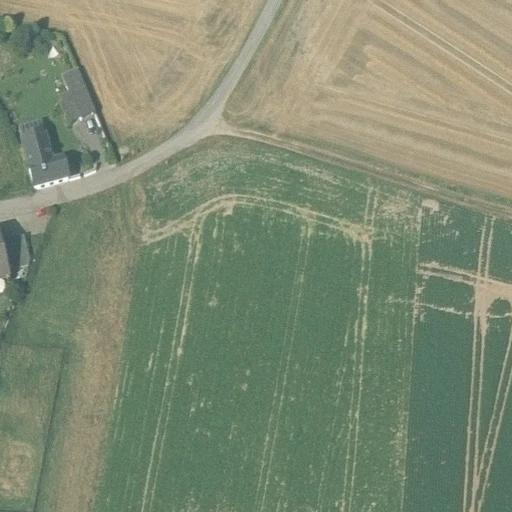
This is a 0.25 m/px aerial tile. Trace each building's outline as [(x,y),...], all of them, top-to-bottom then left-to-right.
[(65,122),(88,117),(77,69),(59,74),(64,95),(59,96),(65,122)] [(94,114),(76,124),(82,137),(100,128),(94,114)] [(100,128),(82,137),(89,153),(74,158),(81,177),(82,177),(115,164),(100,128)] [(74,158),(48,165),(38,144),(19,154),(26,170),(34,189),(35,189),(81,177),(74,158)] [(25,236),(1,242),(8,270),(27,266),(30,258),(25,236)] [(0,237),(0,275),(6,274),(7,280),(10,279),(8,270),(1,242),(0,237)]
